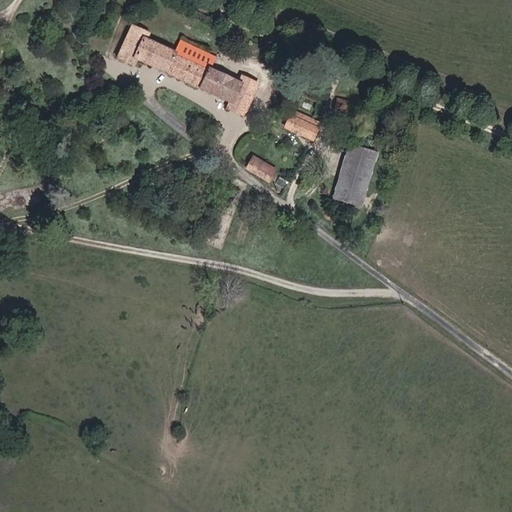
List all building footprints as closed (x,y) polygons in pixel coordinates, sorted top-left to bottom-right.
[(231,85),(199,68),(206,55),(168,37),(162,51),(139,40),(142,32),(128,26),(110,59),(130,67),(133,62),(136,63),(138,60),(192,85),(223,99),(218,112),(235,120),(253,84),(235,76),(231,85)] [(352,104),(340,98),(335,108),(347,114),(352,104)] [(318,120),(291,108),(282,130),(308,141),(318,120)] [(380,157),(352,144),(326,199),(355,212),(380,157)] [(242,172),(267,183),(273,170),(247,159),(242,172)]
